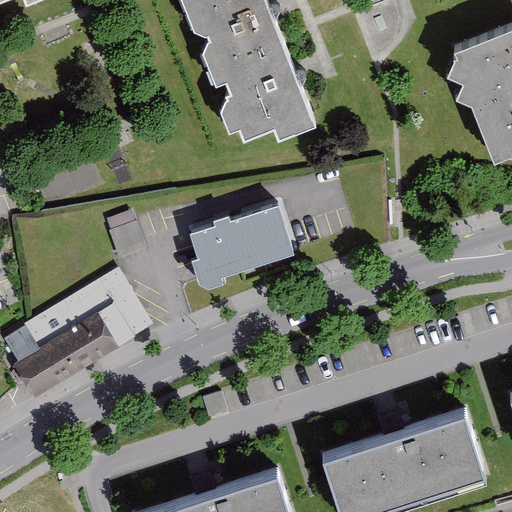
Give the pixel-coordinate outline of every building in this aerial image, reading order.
[(187,0),(199,29),(213,35),(208,52),(220,84),(230,81),(234,93),(225,109),(233,131),(244,127),(249,139),(279,127),(283,138),(319,124),(270,0),(187,0)] [(511,29),(460,49),(462,56),(454,74),(472,80),(464,97),(480,102),(502,160),(511,156),(511,29)] [(297,253),(283,207),(235,222),(233,215),(215,221),(217,226),(192,234),(199,258),(194,260),(200,279),(206,277),(209,286),(227,280),(226,275),(297,253)] [(146,249),(135,218),(107,228),(118,259),(146,249)] [(117,267),(4,337),(19,361),(14,364),(36,398),(153,326),(117,267)] [(470,415),(329,460),(345,511),(375,511),(489,476),(470,415)] [(296,511),(285,475),(167,511),(296,511)]
